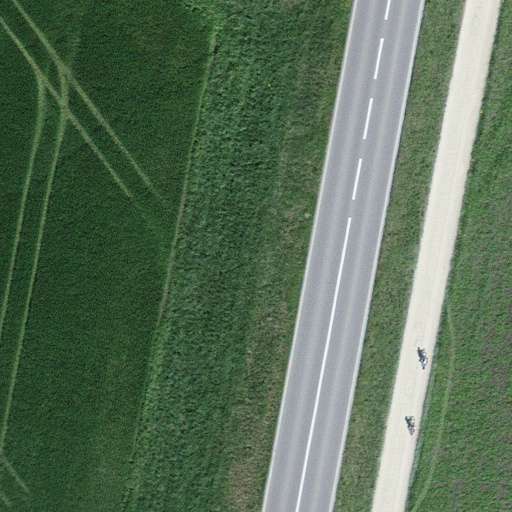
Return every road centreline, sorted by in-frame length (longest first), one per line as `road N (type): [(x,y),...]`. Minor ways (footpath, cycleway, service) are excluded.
road 1 (track): [(180,511),(288,0)]
road 2 (track): [(478,0),(383,511)]
road 3 (secondary): [(383,0),(288,511)]
